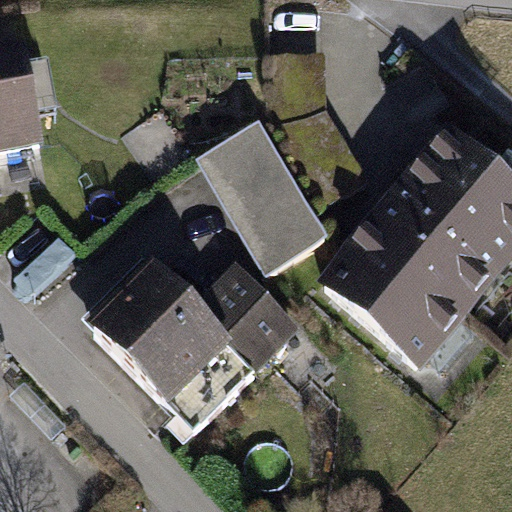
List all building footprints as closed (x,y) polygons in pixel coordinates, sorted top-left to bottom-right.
[(368,181),(325,112),(325,57),(267,59),(266,128),(315,218),(368,181)] [(24,61),(0,64),(0,174),(41,168),(24,61)] [(327,253),(262,135),(195,171),(261,289),(327,253)] [(369,241),(317,301),(417,386),(511,275),(511,202),(449,149),(387,221),(369,241)] [(142,282),(83,337),(164,422),(179,408),(205,435),(297,349),(231,279),(182,325),(142,282)]
